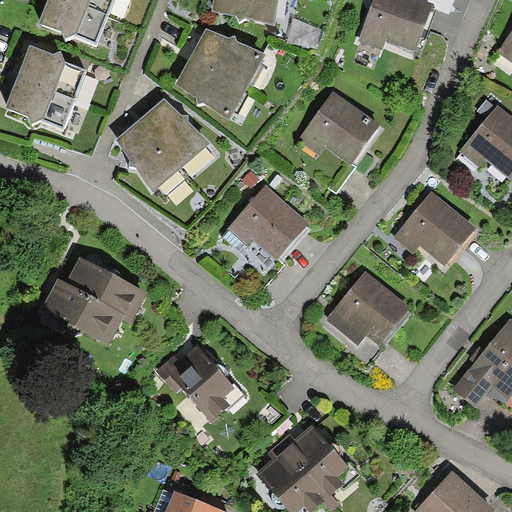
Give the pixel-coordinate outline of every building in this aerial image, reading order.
[(50,0),(44,16),(38,30),(61,39),(65,47),(75,43),(96,50),(114,0),(50,0)] [(215,0),(215,1),(214,16),(236,23),(240,28),(245,25),(274,30),(279,0),(215,0)] [(384,54),(388,44),(418,56),(436,11),(437,9),(418,1),(413,0),(375,0),(361,37),(358,44),(384,54)] [(418,0),(418,1),(437,9),(436,11),(449,16),(455,0),(418,0)] [(229,126),(266,60),(237,48),(236,40),(227,43),(208,33),(199,49),(185,74),(176,89),(197,104),(198,110),(204,109),(229,126)] [(511,58),(511,33),(504,44),(500,49),(511,58)] [(61,58),(53,62),(30,54),(22,76),(12,102),(8,115),(26,121),(32,132),(42,126),(64,135),(87,75),(65,67),(61,58)] [(322,161),(326,154),(355,175),(385,135),(332,97),(303,137),(299,144),(322,161)] [(153,198),(210,149),(188,127),(188,121),(181,121),(164,104),(146,119),(126,138),(118,145),(129,162),(129,171),(135,172),(153,198)] [(481,171),(485,165),(511,185),(511,123),(492,108),(462,148),(458,154),(481,171)] [(251,251),(256,245),(279,264),(311,226),(266,189),(234,227),(229,232),(251,251)] [(415,259),(420,253),(447,276),(479,237),(429,196),(397,234),(392,240),(415,259)] [(64,290),(60,288),(57,291),(43,316),(112,355),(125,331),(130,334),(146,306),(78,267),(71,278),(64,290)] [(349,340),(354,334),(382,357),(413,319),(363,278),(332,316),(327,322),(349,340)] [(511,320),(508,318),(448,388),(477,413),(493,394),(511,410),(511,320)] [(231,427),(227,422),(244,409),(202,351),(179,367),(172,358),(154,371),(182,409),(191,403),(203,421),(202,421),(214,439),(231,427)] [(288,511),(309,511),(314,508),(317,511),(330,511),(334,509),(325,498),(349,476),(310,432),(297,444),(284,455),(272,440),(259,451),(272,466),(267,470),(258,479),(288,511)] [(489,511),(450,477),(418,511),(489,511)] [(199,511),(174,502),(170,511),(199,511)]
